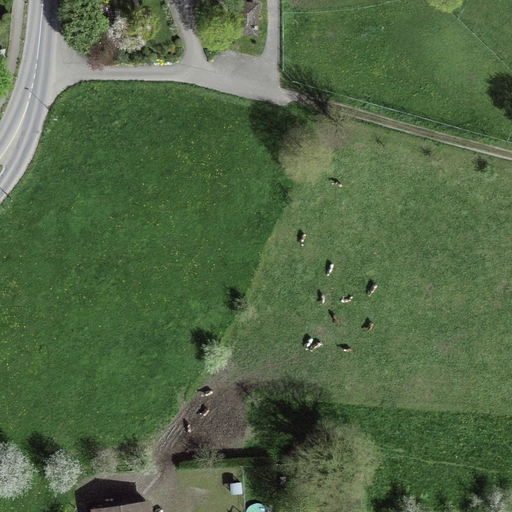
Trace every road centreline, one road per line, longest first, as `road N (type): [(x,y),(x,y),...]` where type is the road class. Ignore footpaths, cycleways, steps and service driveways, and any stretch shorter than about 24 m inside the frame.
road 1 (residential): [(35,73),(175,72),(287,99)]
road 2 (track): [(287,99),(511,159)]
